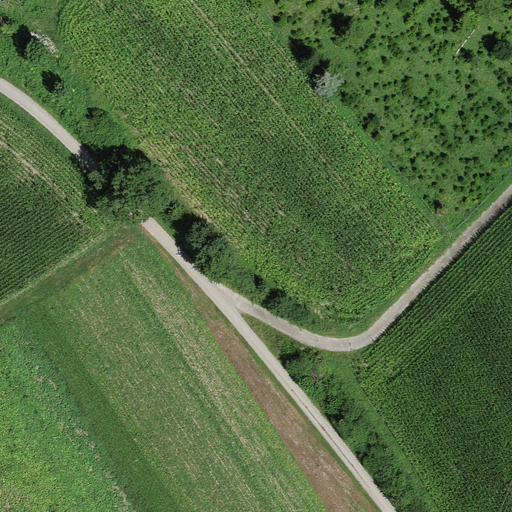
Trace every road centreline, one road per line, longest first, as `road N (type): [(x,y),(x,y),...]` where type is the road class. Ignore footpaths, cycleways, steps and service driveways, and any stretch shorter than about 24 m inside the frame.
road 1 (track): [(385,511),(220,300),(57,127),(0,89)]
road 2 (track): [(220,300),(341,344),(380,333),(511,189)]
